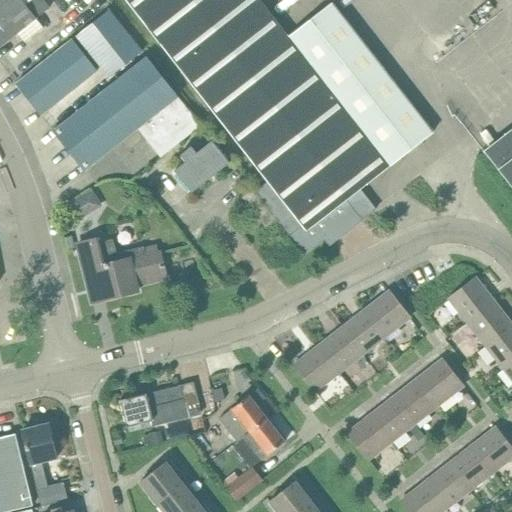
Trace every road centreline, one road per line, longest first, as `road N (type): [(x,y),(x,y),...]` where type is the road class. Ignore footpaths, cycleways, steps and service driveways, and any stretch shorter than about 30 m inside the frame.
road 1 (residential): [(511,260),(474,230),(442,228),(260,320),(72,367)]
road 2 (residential): [(72,367),(16,165),(0,138)]
road 3 (residential): [(109,511),(72,367)]
road 4 (unknown): [(365,0),(440,108)]
road 5 (unknown): [(440,108),(469,187),(474,230)]
